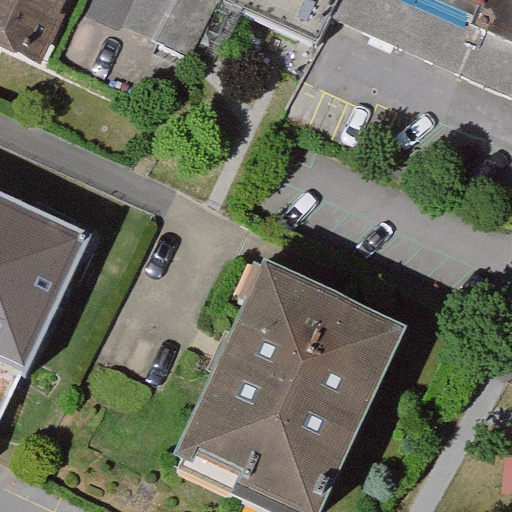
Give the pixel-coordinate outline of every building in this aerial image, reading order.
[(0,0),(0,49),(51,73),(85,0),(0,0)] [(249,0),(161,0),(139,49),(213,82),(249,0)] [(477,89),(511,11),(511,0),(365,0),(348,30),(477,89)] [(511,11),(477,89),(511,104),(511,11)] [(0,368),(42,387),(107,246),(0,197),(0,368)] [(280,511),(334,511),(417,338),(276,272),(184,467),(280,511)]
